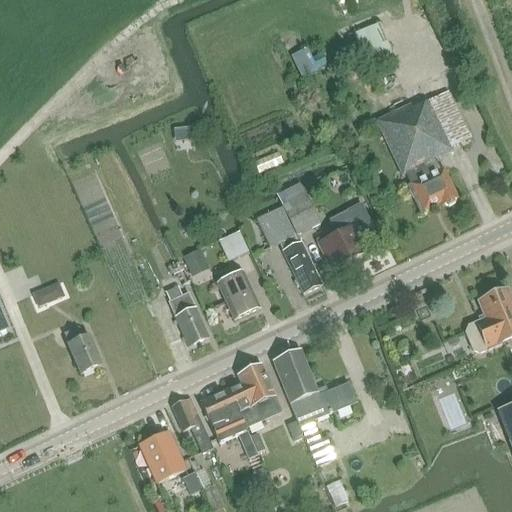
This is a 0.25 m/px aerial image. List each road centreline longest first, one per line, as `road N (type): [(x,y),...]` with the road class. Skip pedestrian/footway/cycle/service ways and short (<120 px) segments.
road 1 (tertiary): [(0,472),(511,227)]
road 2 (track): [(0,159),(166,0)]
road 3 (track): [(65,440),(0,275)]
